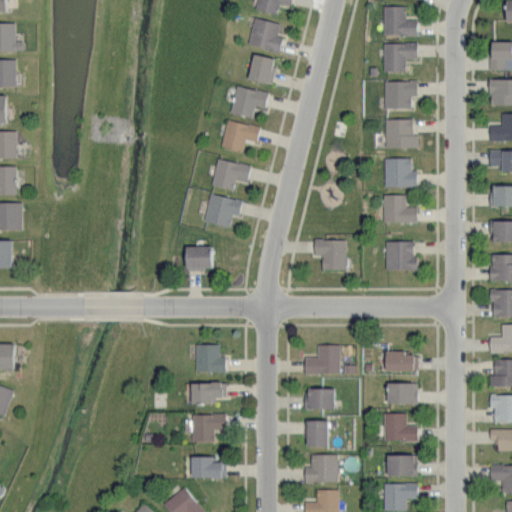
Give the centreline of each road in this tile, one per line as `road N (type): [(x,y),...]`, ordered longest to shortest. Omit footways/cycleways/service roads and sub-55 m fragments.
road 1 (residential): [(261,511),(269,253),(331,0)]
road 2 (residential): [(460,0),(457,511)]
road 3 (residential): [(456,301),(0,304)]
